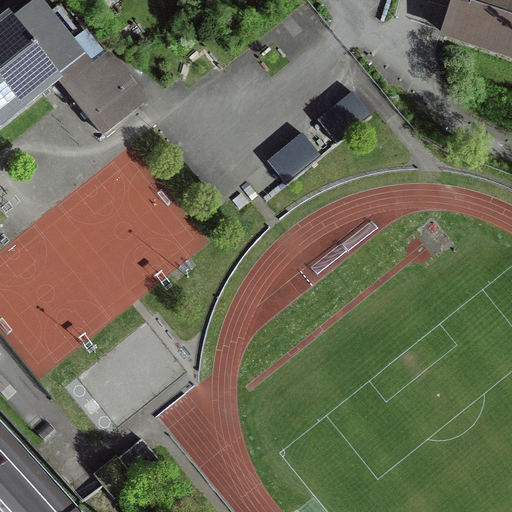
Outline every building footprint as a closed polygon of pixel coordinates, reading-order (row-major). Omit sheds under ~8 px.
[(511,0),(454,0),(452,9),(444,34),(511,56),(511,0)] [(0,122),(56,77),(57,76),(82,55),(38,2),(13,22),(10,18),(0,26),(0,122)] [(57,76),(56,77),(102,133),(119,119),(118,113),(123,108),(129,111),(143,100),(106,54),(91,66),(82,55),(57,76)] [(318,121),(336,144),(371,115),(352,92),(318,121)] [(267,162),(286,185),(321,156),(302,134),(267,162)] [(119,459),(137,481),(160,462),(142,439),(119,459)] [(137,482),(137,481),(119,459),(95,477),(114,501),(137,482)]
